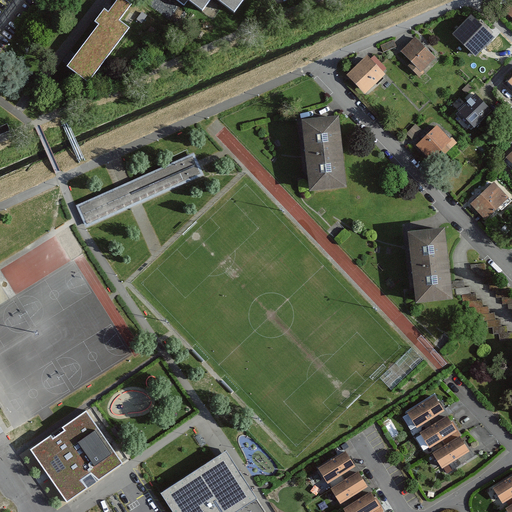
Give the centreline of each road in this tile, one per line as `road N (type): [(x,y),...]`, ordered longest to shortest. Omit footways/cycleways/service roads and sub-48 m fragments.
road 1 (residential): [(61,178),(317,65)]
road 2 (residential): [(317,65),(508,267)]
road 3 (residential): [(317,65),(469,0)]
